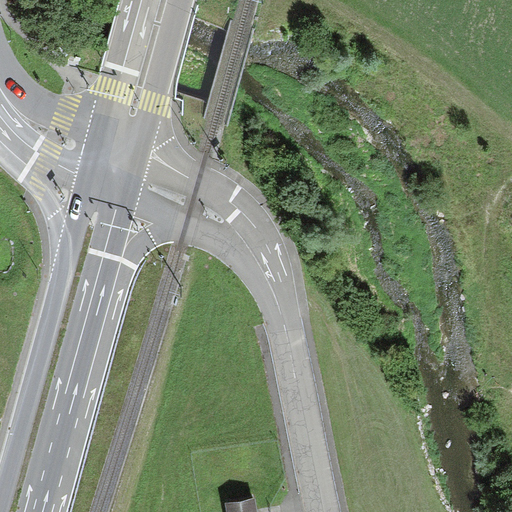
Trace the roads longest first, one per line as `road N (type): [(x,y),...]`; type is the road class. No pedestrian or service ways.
road 1 (residential): [(136,169),(225,218),(260,256),(286,332),(323,511)]
road 2 (primary): [(97,153),(0,503)]
road 3 (primary): [(43,511),(136,169)]
road 4 (primary): [(136,169),(181,0)]
road 5 (primary): [(141,0),(97,153)]
road 6 (unclassified): [(0,87),(39,129),(97,153)]
